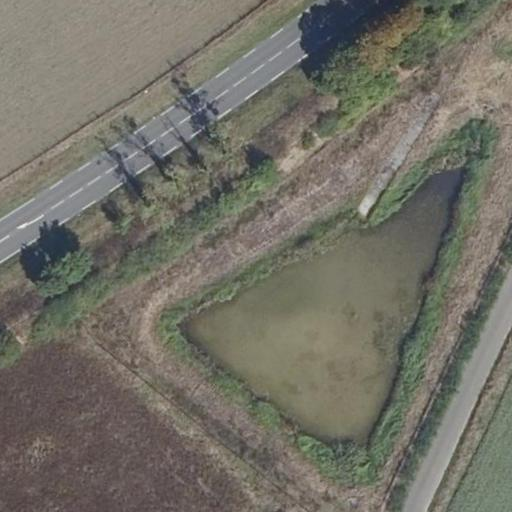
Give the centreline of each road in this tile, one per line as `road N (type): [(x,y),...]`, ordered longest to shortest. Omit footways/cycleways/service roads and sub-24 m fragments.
road 1 (primary): [(360,0),(0,253)]
road 2 (residential): [(412,511),(511,293)]
